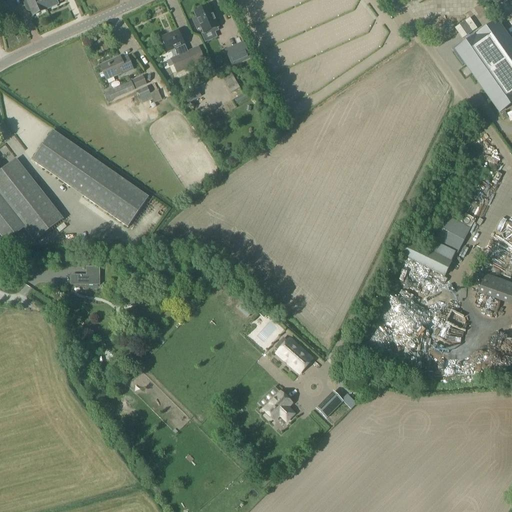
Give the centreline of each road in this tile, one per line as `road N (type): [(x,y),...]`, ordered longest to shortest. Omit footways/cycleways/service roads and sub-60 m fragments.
road 1 (track): [(392,0),(456,96),(327,364),(299,394)]
road 2 (unknown): [(453,90),(506,159),(499,201),(462,271),(459,296),(490,327),(508,321)]
road 3 (tertiary): [(0,65),(141,0)]
